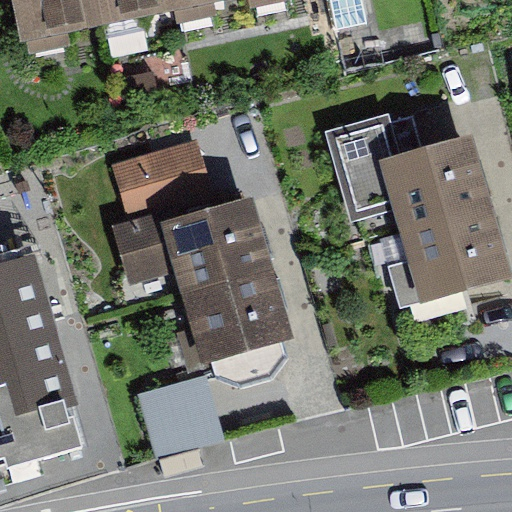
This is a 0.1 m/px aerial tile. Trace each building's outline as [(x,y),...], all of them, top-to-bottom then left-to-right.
[(98,0),(21,0),(31,43),(104,28),(98,0)] [(173,0),(98,0),(104,28),(176,12),(173,0)] [(234,0),(173,0),(176,12),(234,0)] [(484,217),(467,150),(390,170),(407,236),(484,217)] [(265,278),(245,210),(171,232),(191,300),(265,278)] [(501,283),(484,217),(407,236),(424,303),(501,283)] [(0,384),(7,383),(18,422),(62,411),(74,407),(38,272),(0,282),(0,384)] [(285,346),(265,278),(191,300),(211,368),(285,346)] [(7,383),(0,384),(0,468),(4,468),(7,479),(81,459),(73,429),(68,430),(62,411),(18,422),(7,383)]
